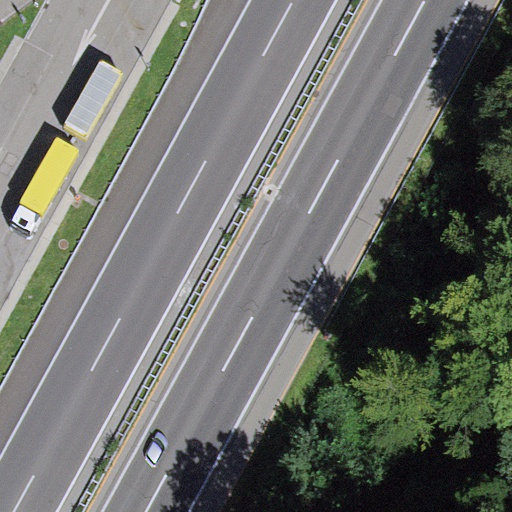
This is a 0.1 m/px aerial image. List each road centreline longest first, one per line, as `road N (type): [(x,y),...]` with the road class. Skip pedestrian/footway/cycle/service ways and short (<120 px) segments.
road 1 (motorway): [(293,0),(14,511)]
road 2 (motorway): [(146,511),(425,0)]
